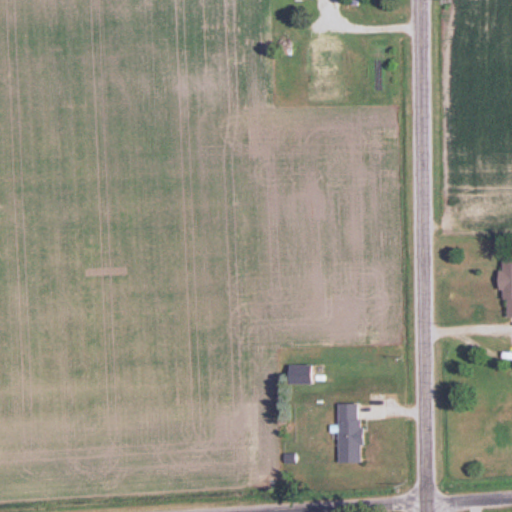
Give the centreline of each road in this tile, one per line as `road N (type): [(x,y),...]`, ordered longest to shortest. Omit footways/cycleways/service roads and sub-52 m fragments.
road 1 (tertiary): [(426,511),(420,0)]
road 2 (residential): [(248,511),(511,496)]
